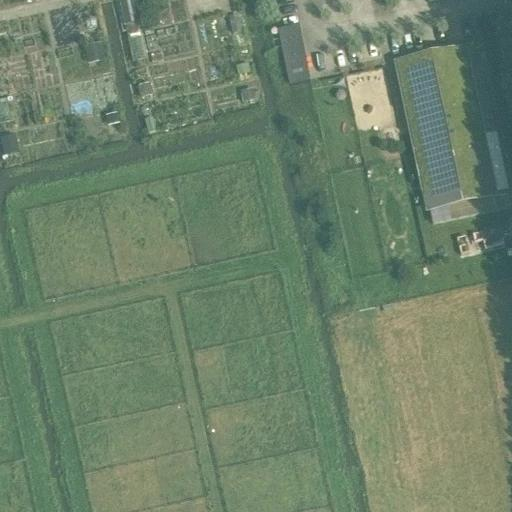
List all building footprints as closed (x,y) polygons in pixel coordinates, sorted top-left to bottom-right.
[(121,0),(125,27),(142,25),(138,0),(121,0)] [(279,32),(282,50),(302,46),(298,27),(279,32)] [(306,65),(302,46),(282,50),(286,69),(306,65)] [(428,210),(509,193),(509,192),(507,192),(495,136),(497,136),(496,135),(495,135),(491,115),(477,118),(475,111),(491,107),(489,107),(483,80),(485,79),(485,78),(483,79),(477,51),(479,50),(478,49),(398,66),(428,210)] [(310,83),(306,65),(286,69),(290,87),(310,83)]
